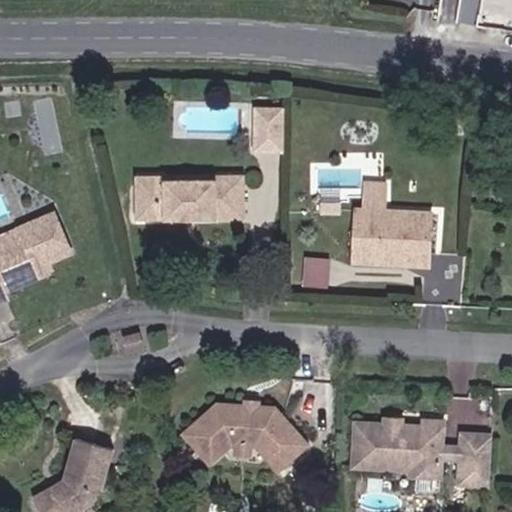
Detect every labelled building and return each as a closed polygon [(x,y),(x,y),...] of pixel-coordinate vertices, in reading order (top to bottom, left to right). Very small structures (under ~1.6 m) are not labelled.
[(34,100),(42,139),(61,135),(53,96),(34,100)] [(250,162),(280,162),(281,116),(250,116),(250,162)] [(157,177),(131,177),(131,190),(156,191),(156,182),(157,177)] [(214,183),(214,192),(241,192),(241,177),(213,177),(214,183)] [(156,191),(131,190),(131,226),(241,226),(241,192),(214,192),(214,183),(156,182),(156,191)] [(447,187),(427,187),(427,203),(446,203),(447,187)] [(335,215),(315,214),(315,223),(335,224),(335,215)] [(407,265),(406,274),(423,275),(426,222),(349,218),(347,262),(407,265)] [(0,309),(3,309),(0,300),(0,298),(36,285),(32,275),(65,262),(51,224),(18,236),(21,247),(0,254),(0,309)] [(0,254),(21,247),(18,236),(0,242),(0,254)] [(306,255),(304,284),(329,286),(331,257),(306,255)] [(407,265),(347,262),(347,271),(406,274),(407,265)] [(211,411),(175,441),(203,473),(224,455),(248,455),(271,483),(306,453),(273,414),(256,413),(256,420),(241,419),(242,413),(211,411)] [(429,487),(436,480),(438,432),(420,431),(419,436),(351,433),(349,477),(405,479),(412,486),(429,487)] [(486,479),(487,444),(458,443),(457,457),(440,456),(439,467),(456,468),(456,478),(486,479)] [(86,511),(88,511),(92,501),(96,502),(112,458),(72,446),(57,497),(46,496),(25,507),(27,511),(86,511)] [(485,494),(486,479),(456,478),(455,493),(485,494)]
